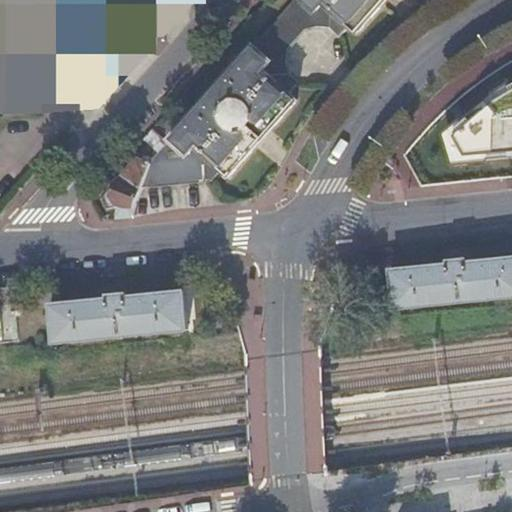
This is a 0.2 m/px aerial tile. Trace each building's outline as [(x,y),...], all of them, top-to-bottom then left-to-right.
[(0,0),(0,20),(83,84),(81,86),(83,87),(100,64),(106,69),(108,67),(104,64),(124,37),(130,41),(150,19),(125,0),(86,0),(84,3),(78,0),(0,0)] [(125,0),(150,19),(157,11),(142,0),(125,0)] [(297,0),(276,24),(296,43),(304,34),(315,31),(329,31),(339,39),(350,29),(357,35),(388,0),(297,0)] [(150,166),(142,187),(149,187),(150,189),(203,184),(204,183),(205,182),(209,182),(211,183),(221,173),(229,179),(297,103),(290,96),(300,85),(289,76),(287,64),(289,50),(296,43),(276,24),(165,148),(166,149),(159,156),(150,166)] [(108,67),(130,41),(124,37),(104,64),(108,67)] [(511,87),(471,110),(442,135),(450,164),(511,158),(511,87)] [(151,132),(143,141),(159,156),(166,149),(165,148),(160,144),(163,142),(159,139),(151,132)] [(123,220),(131,219),(142,187),(150,166),(137,162),(123,179),(119,188),(116,188),(115,191),(114,193),(113,194),(112,194),(107,198),(104,201),(108,210),(113,210),(115,222),(123,220)] [(393,272),(396,310),(511,298),(511,259),(468,264),(468,262),(463,261),(454,262),(450,264),(450,266),(393,272)] [(127,298),(126,295),(124,296),(122,294),(112,295),(112,297),(109,297),(109,300),(52,305),(56,343),(189,330),(185,292),(127,298)]
